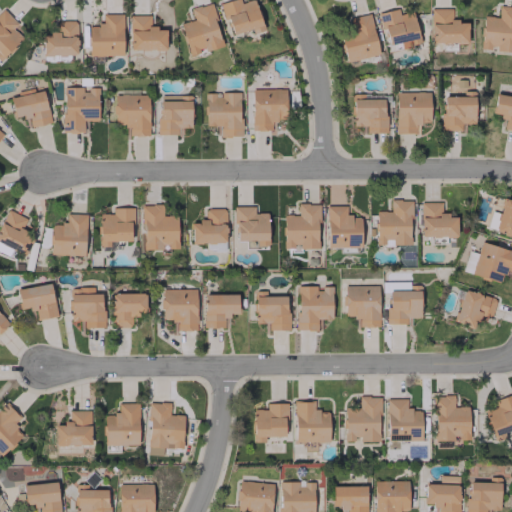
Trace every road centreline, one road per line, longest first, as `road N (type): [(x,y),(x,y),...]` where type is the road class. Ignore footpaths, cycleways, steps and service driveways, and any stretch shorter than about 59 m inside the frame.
road 1 (residential): [(511,172),(40,175)]
road 2 (residential): [(511,357),(472,365),(50,371)]
road 3 (residential): [(289,0),(315,67),(323,172)]
road 4 (tertiary): [(223,371),(213,450),(192,511)]
